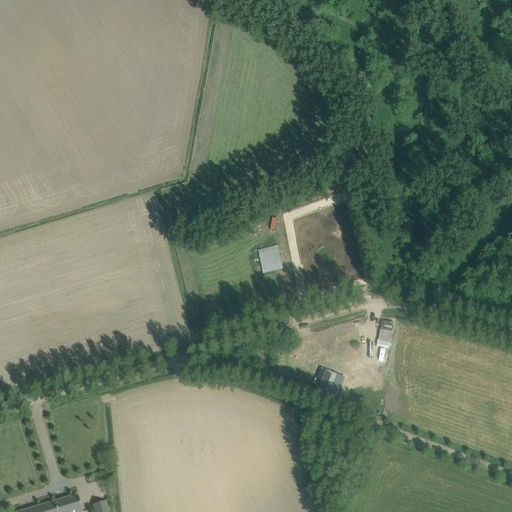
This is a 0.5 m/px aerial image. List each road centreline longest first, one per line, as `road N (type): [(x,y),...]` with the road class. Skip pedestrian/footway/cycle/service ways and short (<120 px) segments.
road 1 (track): [(175,357),(190,372),(273,381),(511,474)]
road 2 (unclassified): [(175,357),(375,302),(511,337)]
road 3 (unclassified): [(175,357),(0,409)]
